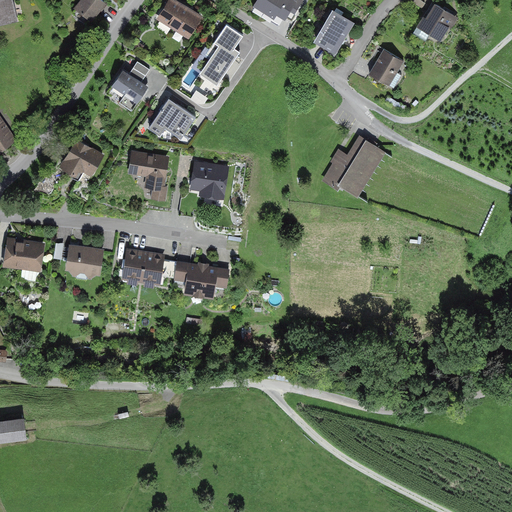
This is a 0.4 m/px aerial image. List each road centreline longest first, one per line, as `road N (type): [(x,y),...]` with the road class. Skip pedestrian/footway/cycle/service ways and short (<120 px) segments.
road 1 (residential): [(0,373),(121,387),(321,389),(378,405),(511,390)]
road 2 (residential): [(0,212),(234,245)]
road 3 (residential): [(138,0),(43,140),(0,184)]
road 4 (track): [(266,385),(332,453),(447,511)]
road 5 (track): [(511,36),(416,119),(352,99)]
road 6 (unclassified): [(366,114),(412,146),(511,190)]
road 7 (track): [(30,426),(157,408),(169,399),(169,386)]
road 8 (residential): [(215,0),(339,84)]
